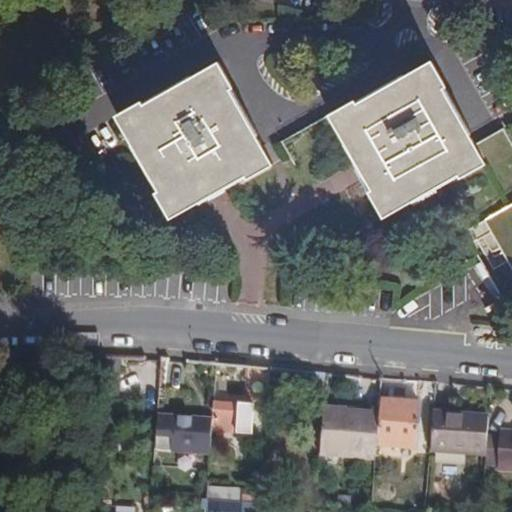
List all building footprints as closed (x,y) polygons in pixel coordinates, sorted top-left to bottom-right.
[(440,57),(336,110),(388,210),(491,157),(440,57)] [(232,87),(220,64),(145,106),(142,102),(115,117),(170,215),(269,160),(230,91),(232,87)] [(0,123),(0,216),(5,198),(0,197),(0,173),(12,173),(13,124),(0,123)] [(511,208),(483,223),(511,281),(511,208)] [(252,435),(255,407),(269,407),(270,396),(272,369),(249,367),(245,407),(212,404),(212,420),(216,420),(215,433),(252,435)] [(292,397),(294,371),(272,369),(270,396),(292,397)] [(325,400),(327,375),(307,372),(304,399),(325,400)] [(422,405),(382,401),(379,447),(419,451),(422,405)] [(377,458),(380,413),(325,409),(321,455),(377,458)] [(485,456),(488,420),(435,416),(433,452),(485,456)] [(154,451),(209,455),(211,421),(156,418),(154,451)] [(511,432),(500,432),(497,471),(511,471),(511,432)] [(425,488),(385,485),(383,500),(424,503),(425,488)] [(205,511),(256,511),(257,504),(205,500),(205,511)]
